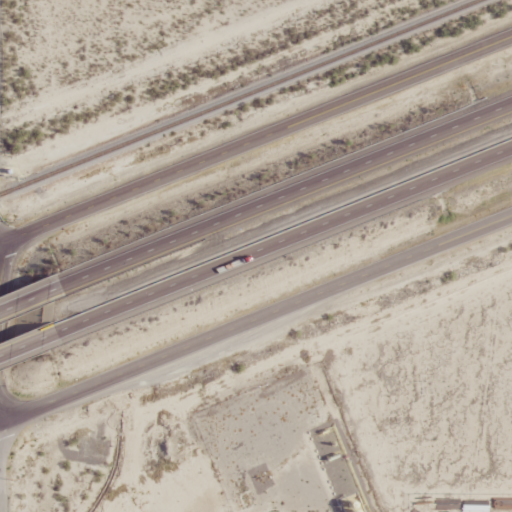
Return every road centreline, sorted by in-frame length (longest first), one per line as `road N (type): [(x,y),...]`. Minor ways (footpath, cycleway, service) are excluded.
road 1 (tertiary): [(0,250),(511,37)]
road 2 (tertiary): [(511,214),(0,426)]
road 3 (motorway): [(53,333),(511,147)]
road 4 (motorway): [(511,103),(57,287)]
